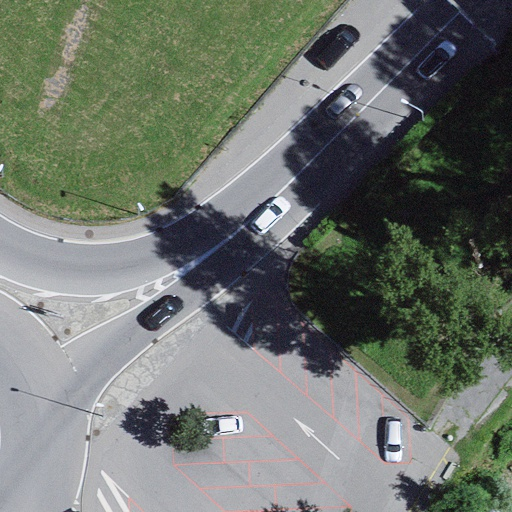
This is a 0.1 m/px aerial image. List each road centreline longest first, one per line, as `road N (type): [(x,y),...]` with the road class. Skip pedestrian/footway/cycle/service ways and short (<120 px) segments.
road 1 (secondary): [(28,458),(78,384),(226,268),(338,153),(458,8)]
road 2 (secondary): [(0,248),(67,272),(129,266),(185,240),(458,8)]
road 3 (track): [(396,476),(511,344)]
